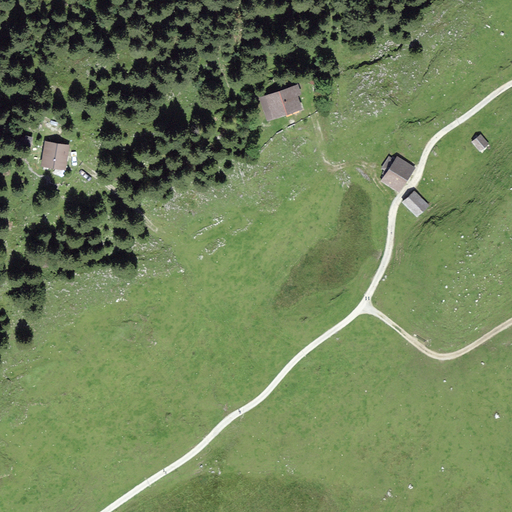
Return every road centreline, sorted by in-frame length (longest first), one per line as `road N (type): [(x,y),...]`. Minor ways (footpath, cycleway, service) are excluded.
road 1 (track): [(511,84),(427,151),(397,202),(387,258),(364,307),(198,450),(107,511)]
road 2 (track): [(364,307),(444,358),(511,323)]
road 3 (track): [(397,202),(372,168),(337,170),(325,160),(308,105)]
